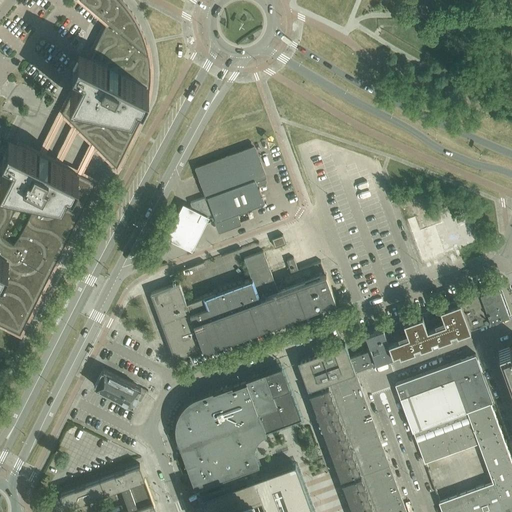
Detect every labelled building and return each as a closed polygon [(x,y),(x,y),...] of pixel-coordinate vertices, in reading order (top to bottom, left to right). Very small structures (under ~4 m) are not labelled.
[(148,50),(147,46),(146,43),(145,39),(144,35),(142,32),(141,28),(139,25),(137,21),(136,18),(134,15),(131,12),(129,9),(127,6),(125,3),(123,1),(122,0),(83,0),(108,20),(89,57),(79,52),(73,64),(83,69),(62,112),(117,166),(139,121),(142,117),(143,112),(145,107),(147,102),(148,97),(149,92),(150,87),(150,82),(150,77),(150,73),(150,69),(150,65),(150,62),(149,58),(149,54),(148,50)] [(3,150),(13,155),(0,181),(0,323),(20,333),(96,181),(23,145),(19,143),(9,138),(3,150)] [(264,203),(256,181),(255,179),(264,175),(254,147),(197,168),(207,196),(190,202),(197,222),(208,218),(207,215),(213,213),(219,230),(239,222),(236,213),(264,203)] [(209,216),(183,203),(166,238),(191,251),(209,216)] [(278,291),(263,251),(244,258),(251,278),(187,302),(179,282),(151,292),(171,348),(179,345),(181,349),(184,350),(184,351),(201,345),(202,348),(336,299),(326,273),(278,291)] [(286,260),(291,272),(298,270),(294,257),(286,260)] [(499,286),(476,294),(460,300),(462,305),(471,328),(509,314),(499,286)] [(389,342),(388,342),(394,357),(457,334),(464,331),(471,328),(462,305),(460,300),(440,308),(441,310),(443,317),(434,320),(436,324),(427,328),(423,315),(422,314),(403,321),(404,322),(407,330),(397,334),(399,338),(389,342)] [(394,357),(388,342),(383,328),(365,335),(370,346),(371,349),(357,354),(350,357),(355,371),(394,357)] [(299,361),(298,360),(298,362),(305,381),(306,381),(308,388),(324,382),(355,371),(350,357),(345,342),(344,343),(346,347),(340,350),(339,346),(299,361)] [(511,347),(500,352),(511,385),(511,347)] [(492,400),(480,367),(475,354),(395,383),(413,430),(490,401),(492,400)] [(133,404),(134,400),(141,387),(103,368),(94,385),(133,404)] [(232,384),(220,388),(213,391),(213,389),(197,395),(195,396),(193,397),(191,398),(190,399),(187,401),(185,403),(183,405),(181,407),(180,410),(179,411),(178,412),(178,414),(177,415),(177,416),(176,418),(176,420),(175,423),(175,425),(175,427),(175,429),(175,431),(176,433),(176,436),(177,437),(177,439),(195,487),(259,463),(256,454),(255,453),(255,452),(255,450),(255,449),(255,444),(256,443),(256,442),(257,441),(258,439),(259,437),(260,436),(261,436),(262,434),(264,433),(266,433),(265,429),(299,417),(280,368),(266,374),(265,372),(261,373),(258,374),(255,375),(246,379),(247,380),(233,386),(232,384)] [(388,460),(367,403),(357,375),(355,371),(324,382),(308,388),(341,478),(343,477),(388,460)] [(511,460),(490,401),(413,430),(425,462),(479,442),(493,481),(439,500),(442,511),(506,511),(511,510),(511,460)] [(406,511),(407,511),(388,460),(343,477),(344,481),(342,481),(353,511),(406,511)] [(313,511),(296,462),(200,498),(205,511),(313,511)] [(140,463),(60,493),(65,507),(81,501),(84,509),(92,506),(89,498),(121,487),(130,510),(123,511),(157,511),(154,501),(153,501),(152,499),(152,498),(151,497),(150,497),(149,497),(142,479),(144,478),(145,478),(140,463)]
